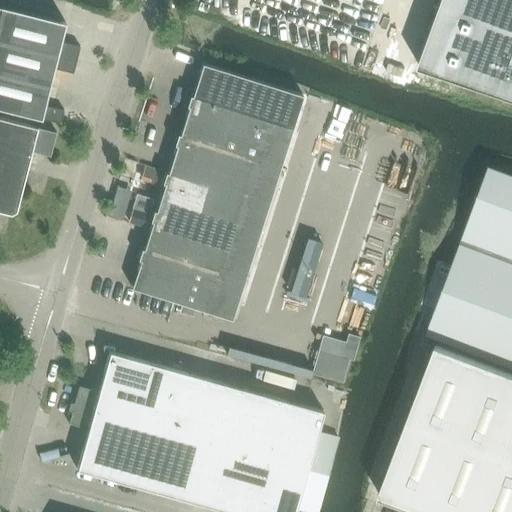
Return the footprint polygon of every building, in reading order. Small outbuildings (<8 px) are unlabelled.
[(511,95),(511,0),(441,0),(419,63),(511,95)] [(0,8),(0,107),(61,123),(64,109),(44,104),(54,68),(73,73),(80,46),(61,41),(65,22),(1,6),(0,8)] [(257,159),(280,166),(292,127),(303,94),(202,63),(194,88),(187,86),(185,93),(182,104),(188,106),(180,134),(177,133),(174,144),(176,145),(168,172),(165,171),(162,182),(164,183),(156,210),(153,209),(150,220),(152,221),(143,248),(141,247),(138,258),(140,259),(131,287),(172,300),(209,312),(257,159)] [(0,211),(10,215),(16,211),(31,152),(50,157),(56,133),(0,118),(0,211)] [(511,172),(490,164),(426,334),(511,367),(511,172)] [(511,511),(511,372),(436,343),(379,495),(424,511),(511,511)] [(233,511),(295,511),(323,410),(109,351),(98,391),(79,385),(68,423),(88,428),(76,468),(233,511)]
